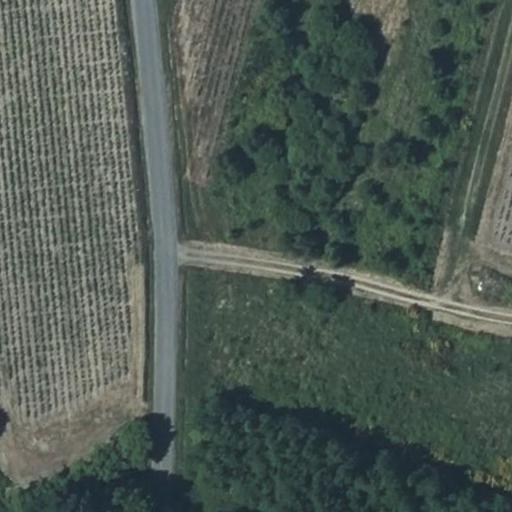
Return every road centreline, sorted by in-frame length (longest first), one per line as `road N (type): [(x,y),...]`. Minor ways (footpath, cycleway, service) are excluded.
road 1 (unclassified): [(164,511),(168,256),(148,0)]
road 2 (track): [(168,256),(211,253),(511,320)]
